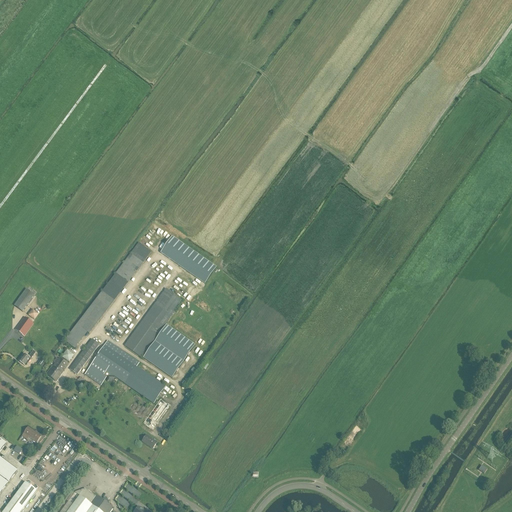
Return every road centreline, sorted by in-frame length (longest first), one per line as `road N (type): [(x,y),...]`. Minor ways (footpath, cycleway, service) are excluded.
road 1 (tertiary): [(199,511),(0,374)]
road 2 (tertiary): [(407,511),(511,355)]
road 3 (track): [(438,511),(511,395)]
